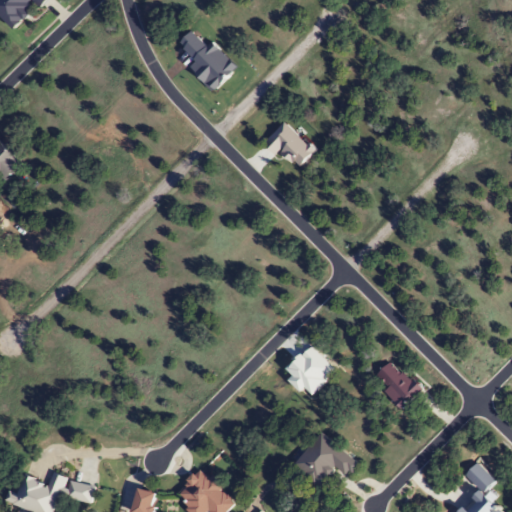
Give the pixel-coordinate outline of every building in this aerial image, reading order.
[(0,0),(0,16),(15,31),(31,14),(28,10),(34,3),(40,9),(48,0),(0,0)] [(0,184),(20,164),(0,143),(0,184)] [(404,410),(422,390),(390,360),(372,380),(404,410)] [(350,479),(361,466),(322,433),(295,465),(322,488),(338,469),(350,479)] [(227,511),(237,503),(202,469),(176,497),(191,511),(227,511)] [(30,511),(53,511),(61,493),(90,504),(96,489),(70,479),(70,480),(53,473),(48,486),(24,477),(17,495),(9,492),(5,502),(30,511)] [(153,511),(158,494),(139,489),(132,511),(153,511)]
